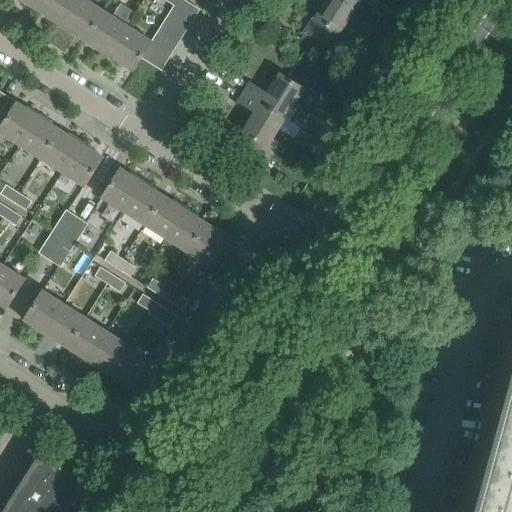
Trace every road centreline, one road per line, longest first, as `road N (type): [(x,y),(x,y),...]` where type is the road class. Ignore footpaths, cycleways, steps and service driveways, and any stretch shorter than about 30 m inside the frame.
road 1 (residential): [(261,209),(129,415),(98,425),(47,393)]
road 2 (tertiary): [(160,511),(325,249)]
road 3 (tertiary): [(325,249),(485,0)]
road 4 (residential): [(423,511),(490,275)]
road 5 (residential): [(149,138),(0,43)]
road 6 (residential): [(149,138),(237,0)]
road 7 (residential): [(261,209),(149,138)]
